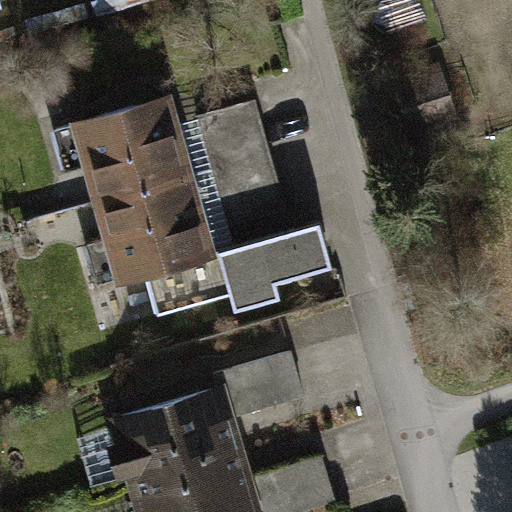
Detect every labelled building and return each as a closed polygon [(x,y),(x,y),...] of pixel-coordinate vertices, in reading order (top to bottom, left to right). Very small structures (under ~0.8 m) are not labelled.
[(402,75),(416,130),(463,118),(449,63),(402,75)] [(166,87),(72,115),(99,197),(187,172),(166,87)] [(187,172),(99,197),(120,272),(149,264),(160,300),(325,254),(313,213),(207,243),(187,172)] [(289,345),(220,365),(232,405),(301,385),(289,345)] [(224,379),(107,413),(125,472),(241,438),(232,405),(224,379)] [(241,438),(125,472),(136,511),(210,511),(258,498),(241,438)] [(319,450),(251,471),(263,511),(331,491),(319,450)]
